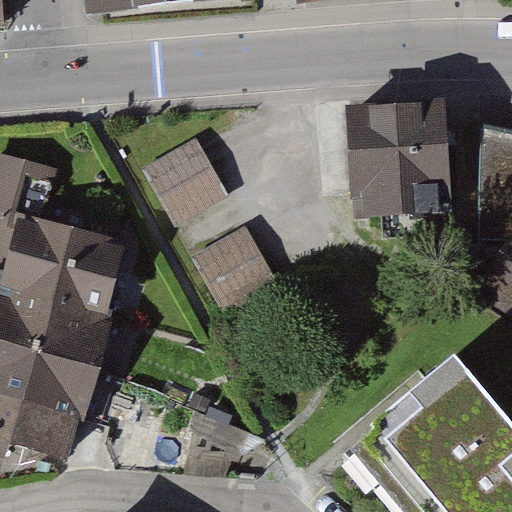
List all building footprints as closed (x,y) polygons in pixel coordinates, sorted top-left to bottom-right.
[(78,0),(82,23),(238,0),(78,0)] [(449,112),(342,118),(347,221),(454,215),(449,112)] [(511,135),(484,129),(484,230),(511,236),(468,299),(511,316),(511,135)] [(232,197),(201,138),(147,165),(178,224),(232,197)] [(0,155),(0,217),(41,226),(52,165),(0,155)] [(289,283),(255,222),(198,253),(233,315),(289,283)] [(0,451),(73,468),(124,251),(5,223),(0,244),(0,451)] [(403,511),(511,511),(511,417),(455,350),(344,442),(403,511)]
